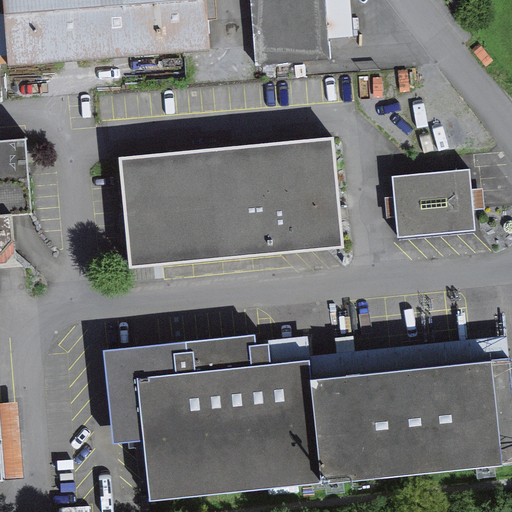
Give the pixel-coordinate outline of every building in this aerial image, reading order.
[(6,0),(12,61),(207,44),(203,0),(6,0)] [(322,0),(257,0),(260,56),(325,53),(322,0)] [(0,208),(28,206),(22,129),(0,130),(0,208)] [(113,151),(123,255),(348,234),(338,131),(113,151)] [(390,169),(396,230),(471,223),(464,161),(390,169)] [(298,372),(308,475),(511,454),(511,379),(509,350),(298,372)] [(130,371),(142,492),(308,475),(298,372),(296,354),(130,371)]
